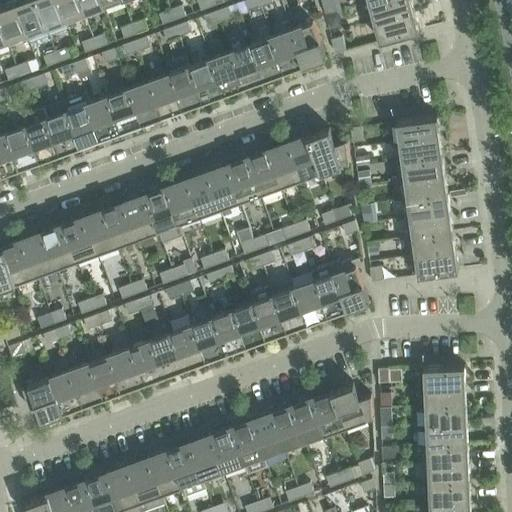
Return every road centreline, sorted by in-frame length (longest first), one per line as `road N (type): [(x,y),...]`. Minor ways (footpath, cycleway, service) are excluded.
road 1 (residential): [(0,464),(380,328),(509,322)]
road 2 (residential): [(0,211),(342,89),(475,63)]
road 3 (residential): [(509,322),(475,63)]
